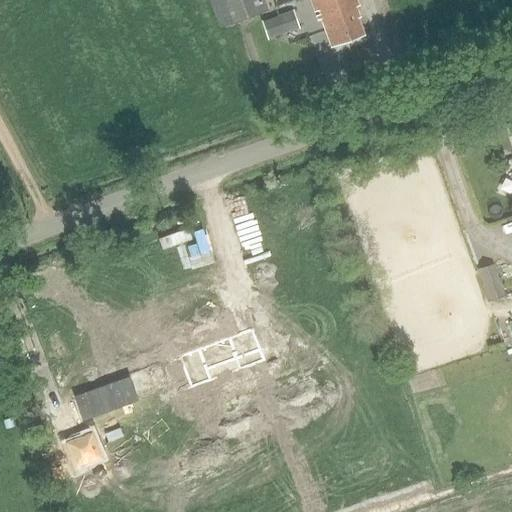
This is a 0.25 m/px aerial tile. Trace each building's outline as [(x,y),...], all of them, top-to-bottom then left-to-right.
[(268,10),(263,0),(209,0),(220,28),(268,10)] [(310,0),(318,20),(321,19),(331,47),(363,35),(357,19),(360,18),(355,8),(359,6),(356,0),(310,0)] [(299,28),(293,10),(262,21),(268,39),(299,28)] [(504,297),(494,264),(476,269),(488,302),(504,297)] [(313,320),(308,309),(282,318),(286,330),(313,320)] [(175,352),(188,388),(263,361),(251,325),(175,352)] [(67,444),(76,466),(99,457),(90,434),(67,444)]
